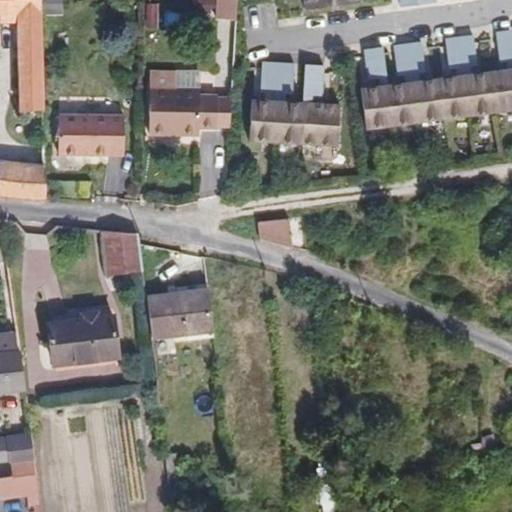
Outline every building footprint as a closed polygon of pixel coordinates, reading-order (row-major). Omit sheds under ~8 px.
[(0,0),(0,22),(18,23),(19,69),(20,111),(43,110),(40,0),(0,0)] [(45,0),(44,13),(61,14),(62,0),(45,0)] [(236,0),(194,0),(194,14),(236,16),(236,0)] [(362,3),(361,0),(305,0),(307,11),(362,3)] [(511,110),(511,30),(498,32),(502,62),(510,61),(511,69),(492,71),(497,112),(511,110)] [(480,65),(475,35),(461,37),(471,115),(497,112),(492,71),(474,74),(473,66),(480,65)] [(471,115),(461,37),(447,39),(452,69),(458,68),(459,76),(441,78),(446,119),(471,115)] [(421,73),(428,72),(424,42),(410,44),(420,122),(446,119),(441,78),(422,81),(421,73)] [(420,122),(410,44),(395,46),(400,76),(407,75),(408,83),(390,85),(395,126),(420,122)] [(362,89),(368,129),(395,126),(390,85),(385,48),(366,51),(371,81),(382,79),(383,86),(362,89)] [(255,99),(253,141),(276,142),(281,64),(265,64),(263,94),(274,94),(274,101),(255,99)] [(295,96),(297,65),(281,64),(276,142),(303,144),(305,103),(288,102),(288,95),(295,96)] [(325,97),(326,67),(307,66),(305,103),(303,144),(339,146),(341,105),(315,104),(315,97),(325,97)] [(199,128),(216,128),(217,96),(199,96),(199,89),(175,88),(175,72),(150,72),(149,134),(168,134),(168,129),(178,130),(178,135),(199,135),(199,128)] [(58,155),(123,156),(124,116),(59,115),(58,155)] [(0,195),(28,199),(36,199),(46,199),(45,167),(0,162),(0,195)] [(260,239),(292,248),(289,218),(258,222),(260,239)] [(139,244),(138,234),(103,231),(109,275),(143,271),(139,244)] [(213,330),(208,290),(146,297),(151,338),(213,330)] [(54,365),(118,357),(113,316),(49,323),(54,365)] [(16,332),(0,334),(0,392),(24,390),(26,390),(22,351),(19,351),(16,332)] [(54,371),(119,363),(118,357),(54,365),(54,371)] [(9,462),(15,461),(19,461),(33,459),(31,435),(30,435),(6,438),(9,462)] [(35,474),(33,459),(19,461),(15,461),(16,477),(35,474)] [(0,498),(38,494),(35,474),(16,477),(0,478),(0,498)]
